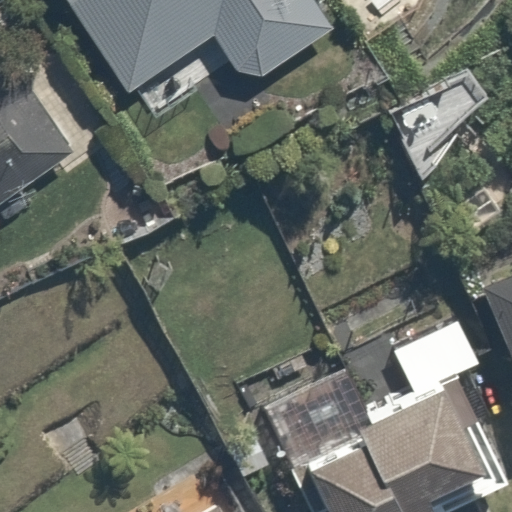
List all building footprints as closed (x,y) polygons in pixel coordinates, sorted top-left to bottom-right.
[(326,9),(320,0),(79,0),(127,72),(208,18),(240,66),(326,9)] [(0,219),(89,152),(1,35),(0,34),(0,219)] [(511,271),(468,294),(511,380),(511,271)] [(344,357),(256,404),(278,446),(262,455),(292,511),(395,511),(505,454),(452,354),(366,399),(344,357)] [(232,511),(220,490),(182,511),(232,511)]
